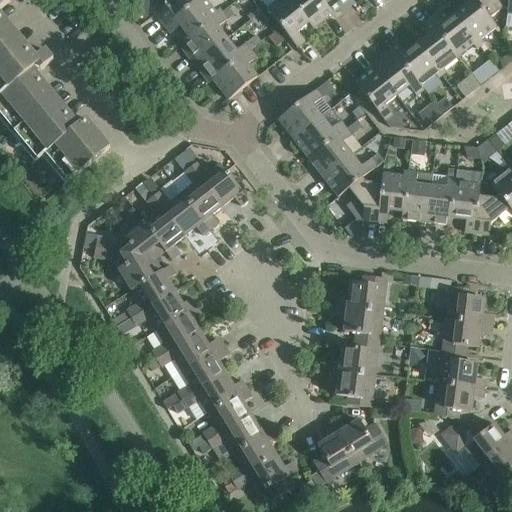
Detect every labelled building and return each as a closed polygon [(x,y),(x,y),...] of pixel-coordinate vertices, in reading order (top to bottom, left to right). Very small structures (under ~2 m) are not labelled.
[(0,0),(0,118),(36,162),(44,156),(66,185),(110,148),(86,119),(79,125),(37,74),(53,61),(45,51),(36,58),(0,13),(0,10),(9,3),(6,0),(0,0)] [(165,0),(165,7),(155,14),(165,27),(199,0),(165,0)] [(215,12),(205,0),(199,0),(165,27),(170,34),(180,26),(189,37),(179,45),(179,46),(222,13),(219,9),(215,12)] [(291,0),(279,0),(267,10),(297,48),(305,42),(297,32),(308,24),(313,29),(314,29),(291,0)] [(291,0),(314,29),(333,14),(321,0),(291,0)] [(351,0),(321,0),(333,14),(338,10),(344,12),(355,4),(351,0)] [(447,4),(447,5),(480,46),(483,44),(480,40),(496,28),(473,0),(462,0),(466,5),(454,14),(447,4)] [(473,0),(496,28),(496,27),(490,19),(502,9),(507,9),(507,15),(508,15),(509,0),(473,0)] [(136,3),(134,16),(148,18),(149,4),(136,3)] [(447,5),(428,19),(458,57),(473,45),(476,49),(480,46),(447,5)] [(222,13),(179,46),(190,59),(194,56),(198,62),(227,39),(218,27),(234,15),(229,8),(222,13)] [(458,57),(428,19),(421,25),(428,34),(416,44),(442,76),(446,73),(443,69),(458,57)] [(276,31),(269,38),(277,47),(284,41),(276,31)] [(227,39),(198,62),(203,68),(199,71),(209,84),(213,81),(251,51),(261,43),(256,36),(236,51),(227,39)] [(397,43),(390,49),(423,91),(424,92),(424,91),(421,86),(435,75),(438,79),(442,76),(416,44),(405,53),(397,43)] [(380,63),(374,67),(397,96),(409,87),(417,97),(424,92),(423,91),(390,49),(389,50),(379,57),(380,63)] [(257,58),(251,51),(213,81),(229,100),(257,78),(247,65),(257,58)] [(511,62),(511,59),(505,54),(498,59),(502,70),(511,62)] [(499,73),(491,61),(484,67),(492,78),(499,73)] [(374,67),(355,83),(385,122),(393,116),(385,105),(397,96),(374,67)] [(480,88),(472,76),(457,88),(465,99),(480,88)] [(316,91),(278,120),(294,140),(322,118),(321,117),(330,110),(321,99),(334,89),(327,82),(316,91)] [(454,108),(446,99),(436,107),(435,107),(442,118),(454,108)] [(429,128),(442,118),(435,107),(436,107),(433,103),(418,114),(429,128)] [(359,107),(352,113),(358,120),(365,115),(359,107)] [(322,118),(294,140),(308,159),(346,129),(341,122),(331,130),(322,118)] [(346,129),(308,159),(323,178),(352,156),(342,144),(352,136),(358,131),(362,128),(357,121),(353,124),(346,129)] [(497,135),(489,142),(497,152),(505,146),(497,135)] [(395,138),(394,146),(404,148),(405,140),(395,138)] [(414,141),(413,150),(424,152),(425,142),(414,141)] [(481,147),(478,149),(478,150),(481,160),(481,161),(482,165),(491,158),(481,147)] [(188,148),(181,154),(185,159),(191,166),(198,161),(188,148)] [(470,148),(464,148),(467,159),(481,160),(478,150),(478,149),(470,148)] [(352,156),(323,178),(338,197),(376,167),(384,161),(379,154),(371,160),(361,168),(352,156)] [(185,159),(178,164),(184,172),(191,166),(185,159)] [(198,161),(191,166),(223,206),(234,197),(241,205),(249,199),(220,162),(207,173),(198,161)] [(184,172),(172,181),(181,193),(211,229),(218,223),(212,215),(223,206),(191,166),(184,172)] [(500,195),(510,209),(511,211),(511,171),(508,166),(504,170),(507,173),(491,186),(499,196),(500,195)] [(378,222),(384,175),(383,175),(382,185),(366,183),(362,179),(377,168),(376,167),(338,197),(339,198),(349,189),(364,208),(362,220),(378,222)] [(431,188),(427,223),(450,226),(456,171),(448,170),(446,190),(431,188)] [(481,174),(456,171),(450,226),(451,226),(452,219),(466,220),(465,232),(474,233),(481,174)] [(403,177),(384,175),(378,222),(387,223),(388,211),(402,213),(402,220),(403,220),(409,173),(404,172),(403,177)] [(432,176),(409,173),(403,220),(427,223),(431,188),(432,176)] [(491,223),(510,209),(500,195),(499,196),(495,199),(479,198),(482,174),(481,174),(474,233),(489,235),(491,223)] [(150,178),(143,183),(147,188),(153,196),(185,236),(197,227),(203,235),(211,229),(181,193),(172,181),(171,180),(159,190),(150,178)] [(141,185),(136,189),(146,202),(153,196),(147,188),(143,183),(141,185)] [(174,245),(185,236),(153,196),(146,202),(156,213),(143,223),(173,260),(180,253),(174,245)] [(362,221),(358,218),(344,229),(350,237),(360,238),(362,221)] [(172,260),(173,260),(143,223),(117,245),(105,243),(97,241),(95,249),(155,260),(166,252),(172,260)] [(86,234),(83,247),(84,247),(95,249),(97,241),(105,243),(106,238),(86,234)] [(171,266),(162,271),(155,260),(95,249),(94,258),(114,261),(132,290),(171,266)] [(171,266),(132,290),(140,304),(127,312),(132,319),(175,292),(168,280),(176,275),(171,266)] [(387,279),(380,278),(363,276),(362,284),(350,283),(348,298),(338,297),(337,306),(383,312),(387,279)] [(419,278),(418,288),(436,290),(437,280),(419,278)] [(451,287),(447,320),(492,325),(493,316),(483,315),(485,300),(473,298),(474,290),(451,287)] [(132,319),(124,324),(127,328),(131,329),(136,326),(136,327),(149,319),(157,332),(197,308),(192,299),(183,305),(175,292),(132,319)] [(356,333),(355,341),(379,344),(383,312),(337,306),(336,316),(346,317),(344,332),(356,333)] [(202,316),(197,308),(157,332),(165,345),(152,353),(157,360),(200,333),(193,321),(202,316)] [(447,320),(443,352),(466,355),(467,347),(479,349),(481,334),(491,335),(492,325),(447,320)] [(200,333),(157,360),(162,367),(174,359),(183,373),(222,349),(217,340),(208,346),(200,333)] [(330,361),(329,371),(375,376),(379,344),(355,341),(354,349),(342,347),(341,362),(330,361)] [(191,386),(163,403),(167,410),(173,407),(182,401),(226,374),(218,362),(227,357),(222,349),(183,373),(191,386)] [(443,352),(439,384),(484,390),(486,380),(475,379),(477,364),(466,362),(466,355),(443,352)] [(375,376),(329,371),(328,380),(338,381),(336,396),(348,398),(347,406),(371,409),(375,376)] [(233,387),(226,374),(182,401),(173,407),(178,414),(200,400),(208,413),(247,389),(242,381),(233,387)] [(435,416),(458,419),(459,411),(471,413),(473,398),(483,399),(484,390),(439,384),(435,416)] [(203,435),(208,442),(251,415),(243,403),(252,398),(247,389),(208,413),(216,427),(203,435)] [(390,414),(380,413),(379,421),(389,422),(390,414)] [(401,416),(391,414),(390,422),(399,424),(401,416)] [(259,428),(251,415),(208,442),(212,449),(225,441),(233,454),(272,430),(267,422),(259,428)] [(341,420),(333,425),(356,464),(388,444),(375,424),(365,430),(359,421),(346,429),(341,420)] [(465,446),(481,466),(511,441),(511,430),(503,436),(494,424),(485,432),(477,422),(467,430),(462,424),(443,438),(456,454),(465,446)] [(356,464),(333,425),(325,430),(330,439),(317,447),(323,457),(313,463),(326,483),(356,464)] [(228,476),(233,483),(276,456),(269,444),(277,438),(272,430),(233,454),(241,468),(228,476)] [(423,444),(421,432),(411,434),(414,446),(423,444)] [(511,441),(481,466),(504,495),(511,488),(511,441)] [(276,456),(233,483),(238,490),(250,482),(259,496),(268,491),(274,501),(296,487),(289,477),(298,472),(293,463),(284,468),(276,456)] [(228,476),(220,481),(225,488),(233,483),(228,476)]
